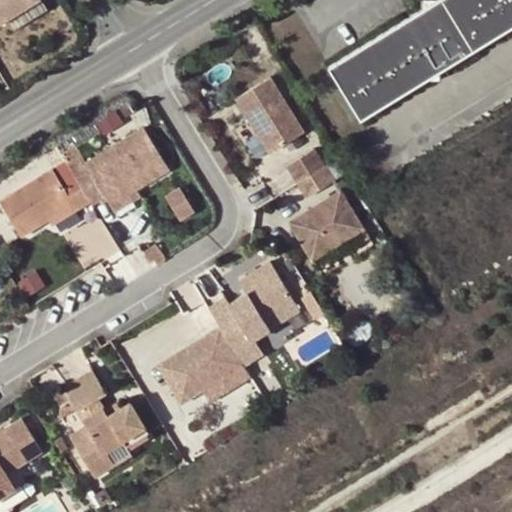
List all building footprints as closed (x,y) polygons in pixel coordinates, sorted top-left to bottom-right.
[(0,0),(0,21),(35,0),(0,0)] [(511,0),(439,0),(329,68),(361,120),(511,27),(511,0)] [(303,131),(270,76),(236,97),(269,152),(303,131)] [(107,132),(127,123),(121,109),(101,118),(107,132)] [(84,162),(80,155),(66,164),(75,179),(89,202),(90,204),(104,195),(109,203),(133,189),(168,168),(143,127),(84,162)] [(287,165),(297,182),(325,166),(314,149),(287,165)] [(325,166),(297,182),(307,197),(334,181),(325,166)] [(89,202),(75,179),(62,188),(51,169),(0,199),(0,204),(19,237),(47,220),(72,205),(75,210),(89,202)] [(133,189),(109,203),(112,209),(136,194),(133,189)] [(173,196),(186,216),(198,209),(185,189),(173,196)] [(341,192),(290,223),(312,260),(363,229),(341,192)] [(50,226),(75,210),(72,205),(47,220),(50,226)] [(271,263),(261,270),(268,281),(278,274),(271,263)] [(268,281),(261,270),(238,283),(246,294),(268,281)] [(278,274),(268,281),(277,297),(290,317),(300,311),(278,274)] [(231,311),(214,321),(218,327),(233,352),(290,317),(277,297),(268,281),(246,294),(228,306),(231,311)] [(178,403),(241,365),(233,352),(218,327),(155,365),(178,403)] [(105,395),(91,372),(62,390),(68,401),(85,428),(68,438),(86,466),(122,444),(125,449),(147,434),(128,404),(106,417),(96,400),(105,395)] [(68,401),(62,390),(49,397),(56,408),(68,401)] [(0,431),(0,495),(11,489),(1,473),(39,450),(20,419),(0,431)] [(122,444),(86,466),(93,479),(131,456),(125,449),(122,444)]
